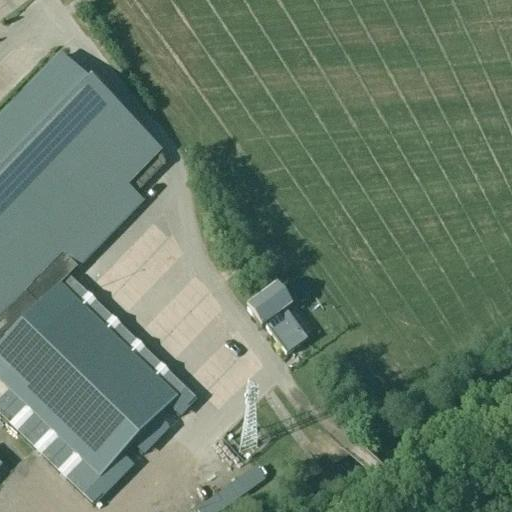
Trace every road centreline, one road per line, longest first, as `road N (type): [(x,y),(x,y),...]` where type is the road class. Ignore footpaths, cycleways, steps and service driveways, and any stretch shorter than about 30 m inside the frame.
road 1 (track): [(274,369),(317,420),(405,493)]
road 2 (track): [(405,493),(511,422)]
